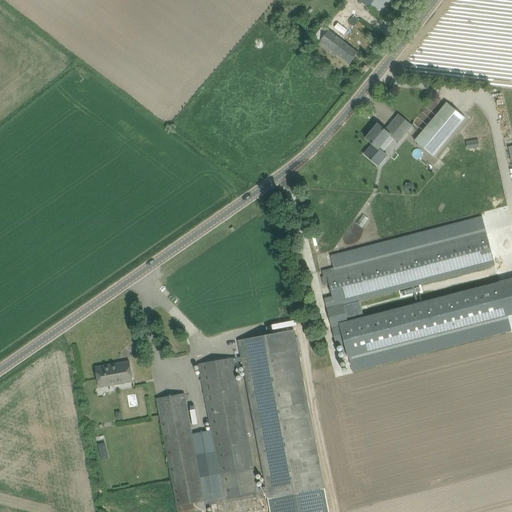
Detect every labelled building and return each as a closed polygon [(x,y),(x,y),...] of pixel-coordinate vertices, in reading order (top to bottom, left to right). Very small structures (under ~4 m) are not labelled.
[(390,0),(359,0),(379,16),(390,0)] [(335,27),(344,34),(348,30),(338,23),(335,27)] [(312,40),(327,51),(335,57),(337,55),(350,64),(358,53),(350,47),(322,27),(312,40)] [(447,103),(415,141),(433,156),(465,118),(447,103)] [(372,144),(364,154),(378,166),(379,165),(387,155),(379,149),(390,135),(391,135),(394,131),(402,138),(412,126),(399,115),(389,127),(391,128),(387,132),(386,131),(378,124),(374,128),(366,139),(372,144)] [(394,139),(384,150),(388,153),(398,143),(394,139)] [(466,143),(467,150),(479,147),(478,140),(466,143)] [(511,315),(511,279),(363,317),(359,301),(414,287),(436,281),(495,266),(487,232),(331,272),(330,269),(323,271),(324,276),(327,276),(333,297),(324,299),(336,346),(345,344),(348,357),(511,315)] [(414,287),(416,295),(438,289),(436,281),(414,287)] [(198,364),(211,430),(192,434),(185,394),(157,399),(156,399),(172,482),(173,486),(177,506),(178,511),(195,511),(202,511),(207,510),(206,506),(262,496),(263,499),(268,498),(268,500),(269,499),(271,511),(328,511),(294,330),(237,341),(241,357),(234,359),(234,358),(198,364)] [(130,362),(96,368),(100,387),(133,381),(130,362)] [(104,452),(100,453),(102,460),(109,459),(108,455),(104,452)]
